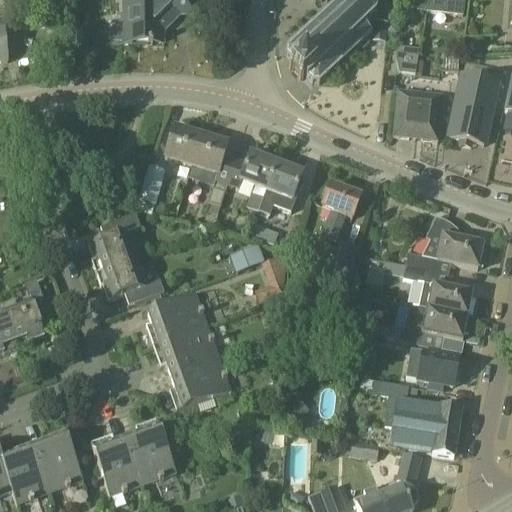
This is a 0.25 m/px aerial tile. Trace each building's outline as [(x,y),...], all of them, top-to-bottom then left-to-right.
[(124,2),(124,46),(160,46),(160,27),(170,17),(194,17),(194,0),(145,0),(146,2),(124,2)] [(325,0),(325,13),(323,14),(324,15),(314,24),(313,23),(312,25),(312,26),(302,35),(302,34),(300,36),(301,37),(290,46),(290,45),(288,47),(289,48),(285,51),(284,52),(285,53),(284,58),(284,60),(285,59),(289,64),(291,67),(291,68),(290,67),(287,69),(288,70),(287,71),(289,73),(290,72),(298,80),(297,81),(299,83),(300,83),(301,83),(303,81),(302,80),(303,79),(306,82),(310,86),(310,87),(312,88),(312,87),(317,87),(317,88),(319,87),(319,86),(322,83),(323,84),(324,82),(326,81),(325,81),(334,72),(334,73),(336,71),(335,71),(345,61),(346,62),(348,60),(347,60),(357,50),(358,51),(358,50),(361,53),(369,46),(365,42),(369,39),(369,40),(371,38),(370,38),(370,36),(368,30),(369,30),(367,28),(367,29),(363,28),(372,19),(374,21),(376,19),(378,19),(381,9),(379,7),(379,5),(376,6),(370,0),(358,0),(357,0),(355,0),(325,0)] [(417,0),(415,14),(425,15),(427,0),(417,0)] [(427,0),(425,15),(462,19),(464,0),(427,0)] [(0,20),(0,65),(6,65),(2,29),(9,29),(8,19),(0,20)] [(371,44),(385,46),(387,25),(374,24),(371,44)] [(465,44),(463,58),(480,57),(479,43),(465,44)] [(398,76),(415,78),(418,53),(396,50),(394,61),(398,76)] [(447,142),(483,149),(496,87),(461,79),(447,142)] [(392,141),(414,143),(419,98),(397,95),(392,141)] [(441,100),(419,98),(414,143),(436,146),(441,100)] [(163,162),(190,170),(199,140),(173,132),(163,162)] [(187,182),(211,189),(206,207),(210,208),(207,217),(217,220),(220,211),(223,199),(226,190),(234,163),(223,159),(226,149),(224,148),(225,145),(214,142),(213,145),(199,140),(190,170),(187,182)] [(234,163),(226,190),(237,193),(239,185),(253,190),(245,211),(257,216),(257,215),(265,195),(275,168),(265,164),(266,161),(264,158),(255,154),(252,156),(251,159),(249,158),(246,166),(234,163)] [(265,195),(257,215),(269,219),(272,210),(289,217),(295,202),(292,201),(295,194),(301,177),(275,168),(265,195)] [(149,170),(138,205),(154,210),(165,175),(149,170)] [(335,248),(345,221),(351,223),(359,200),(329,189),(321,212),(329,215),(320,242),(335,248)] [(109,241),(87,249),(92,265),(90,265),(95,278),(123,268),(136,263),(126,236),(139,232),(134,220),(105,231),(109,241)] [(407,257),(404,270),(412,272),(439,278),(442,267),(477,274),(482,248),(451,242),(453,232),(454,233),(455,232),(453,230),(451,229),(449,227),(446,226),(444,225),(442,224),(439,223),(437,222),(435,222),(434,223),(426,239),(431,241),(421,260),(407,257)] [(254,230),(250,241),(261,245),(265,234),(254,230)] [(329,274),(350,280),(358,252),(338,245),(329,274)] [(257,249),(240,256),(246,273),(263,266),(257,249)] [(284,260),(261,269),(265,280),(284,274),(284,260)] [(123,268),(95,278),(100,291),(102,290),(107,305),(129,297),(133,308),(163,297),(159,285),(146,290),(136,263),(123,268)] [(382,266),(380,273),(402,278),(401,282),(416,285),(411,310),(425,313),(467,321),(467,319),(471,320),(474,306),(470,305),(472,297),(437,290),(439,278),(412,272),(404,270),(404,271),(382,266)] [(27,303),(1,312),(16,353),(29,348),(28,346),(43,341),(37,325),(48,321),(35,285),(22,289),(27,303)] [(158,349),(205,332),(193,299),(146,316),(158,349)] [(400,331),(397,345),(430,352),(433,340),(461,346),(463,338),(467,339),(470,324),(466,324),(467,321),(425,313),(411,310),(406,332),(400,331)] [(3,358),(16,353),(1,312),(0,312),(0,356),(2,356),(3,358)] [(158,349),(170,382),(217,364),(205,332),(158,349)] [(362,339),(360,351),(371,353),(374,341),(362,339)] [(410,354),(405,382),(416,384),(452,391),(453,387),(457,388),(459,376),(455,376),(457,362),(421,355),(421,356),(410,354)] [(229,397),(217,364),(170,382),(181,414),(229,397)] [(373,384),(372,392),(379,394),(378,400),(386,401),(386,403),(395,404),(405,406),(406,398),(416,400),(417,392),(373,384)] [(382,432),(390,433),(387,452),(453,462),(460,412),(427,407),(426,409),(405,406),(395,404),(386,403),(382,432)] [(288,405),(276,417),(289,430),(300,418),(288,405)] [(125,442),(142,490),(175,478),(157,431),(125,442)] [(261,446),(262,436),(252,435),(250,445),(261,446)] [(31,450),(48,498),(81,486),(64,439),(31,450)] [(109,502),(142,490),(125,442),(92,454),(109,502)] [(347,460),(360,462),(362,448),(349,446),(347,460)] [(377,450),(362,448),(360,462),(375,464),(377,450)] [(0,461),(0,465),(16,510),(48,498),(31,450),(0,461)] [(401,458),(394,486),(414,491),(421,463),(401,458)] [(16,510),(0,465),(0,499),(11,496),(15,510),(16,510)] [(367,504),(355,509),(356,511),(382,511),(378,500),(374,490),(363,495),(367,504)] [(401,490),(378,500),(382,511),(409,511),(413,509),(416,506),(417,503),(417,500),(416,494),(401,490)] [(343,511),(336,491),(307,502),(311,511),(343,511)] [(238,498),(227,502),(230,511),(234,511),(242,510),(238,498)]
